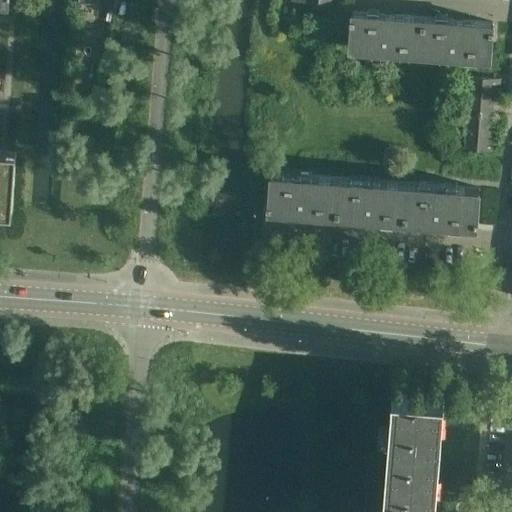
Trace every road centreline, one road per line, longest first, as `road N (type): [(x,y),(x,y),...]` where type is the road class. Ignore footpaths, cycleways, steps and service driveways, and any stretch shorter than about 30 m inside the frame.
road 1 (tertiary): [(511,349),(140,306)]
road 2 (residential): [(140,306),(165,0)]
road 3 (residential): [(511,251),(264,232)]
road 4 (residential): [(125,511),(140,306)]
road 5 (residential): [(511,12),(364,0)]
road 6 (tertiary): [(0,295),(140,306)]
